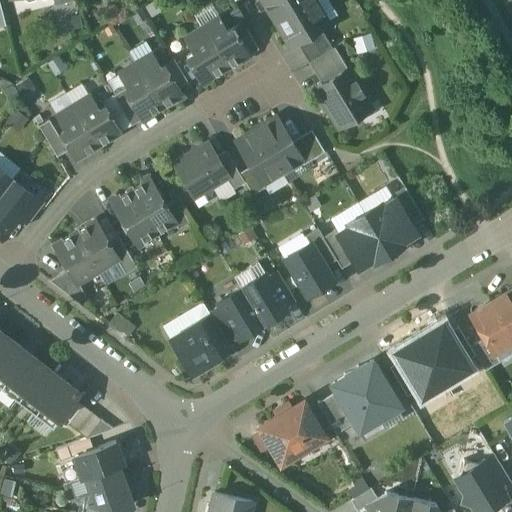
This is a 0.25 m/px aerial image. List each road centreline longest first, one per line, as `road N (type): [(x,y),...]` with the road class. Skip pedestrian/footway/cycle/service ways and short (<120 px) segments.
road 1 (residential): [(188,422),(511,225)]
road 2 (residential): [(1,280),(74,183),(283,74)]
road 3 (residential): [(1,280),(188,422)]
road 4 (residential): [(188,422),(307,511)]
